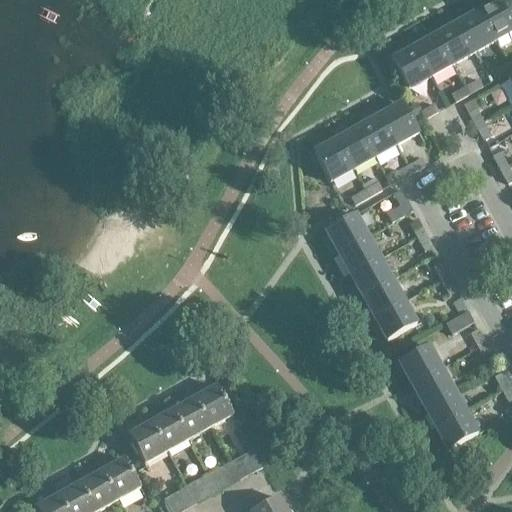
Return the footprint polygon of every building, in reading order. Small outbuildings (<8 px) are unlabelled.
[(511,17),(503,2),(480,14),(497,43),(511,34),(511,17)] [(458,27),(475,56),(497,43),(480,14),(458,27)] [(437,39),(453,68),(475,56),(458,27),(437,39)] [(415,51),(431,80),(453,68),(437,39),(415,51)] [(431,80),(415,51),(392,64),(408,93),(431,80)] [(511,73),(511,72),(508,65),(490,76),(495,83),(511,73)] [(465,90),(469,98),(483,90),(479,82),(465,90)] [(469,98),(465,90),(451,98),(456,106),(469,98)] [(420,115),(421,114),(416,106),(409,111),(414,120),(421,116),(420,115)] [(380,119),(396,149),(419,136),(403,107),(380,119)] [(434,107),(420,115),(421,116),(425,123),(439,115),(434,107)] [(476,131),(484,126),(476,112),(468,117),(476,131)] [(359,131),(375,161),(396,149),(380,119),(359,131)] [(484,126),(476,131),(483,144),(492,139),(484,126)] [(337,144),(353,173),(375,161),(359,131),(337,144)] [(330,185),(353,173),(337,144),(314,156),(330,185)] [(500,174),(508,169),(500,155),(492,160),(500,174)] [(407,169),(412,177),(426,169),(421,161),(407,169)] [(394,176),(398,185),(412,177),(407,169),(394,176)] [(511,175),(508,169),(500,174),(508,188),(511,185),(511,175)] [(362,188),(369,201),(383,193),(375,181),(362,188)] [(369,201),(362,188),(361,188),(364,193),(350,201),(355,209),(369,201)] [(391,227),(413,215),(401,192),(392,197),(399,209),(385,216),(391,227)] [(448,209),(453,228),(471,223),(466,204),(448,209)] [(326,234),(339,257),(368,241),(355,218),(326,234)] [(417,241),(425,237),(418,223),(409,227),(417,241)] [(425,237),(417,241),(425,255),(433,251),(425,237)] [(351,278),(380,262),(368,241),(339,257),(351,278)] [(363,300),(392,284),(380,262),(351,278),(363,300)] [(441,285),(450,280),(442,266),(433,271),(441,285)] [(450,280),(441,285),(449,299),(457,294),(450,280)] [(375,322),(404,306),(392,284),(363,300),(375,322)] [(496,300),(501,310),(511,304),(511,294),(511,293),(496,300)] [(459,316),(466,312),(460,301),(453,305),(459,316)] [(404,306),(375,322),(387,344),(417,328),(404,306)] [(473,326),(467,314),(445,327),(451,338),(473,326)] [(478,351),(486,346),(479,332),(470,337),(478,351)] [(486,346),(478,351),(486,365),(494,360),(486,346)] [(412,388),(441,372),(428,349),(399,365),(412,388)] [(441,372),(412,388),(424,410),(453,393),(441,372)] [(502,394),(511,389),(503,375),(494,380),(502,394)] [(511,391),(511,389),(502,394),(510,408),(511,406),(511,391)] [(217,390),(194,403),(210,432),(233,420),(217,390)] [(453,393),(424,410),(436,432),(465,415),(453,393)] [(172,415),(188,444),(210,432),(194,403),(172,415)] [(150,427),(166,456),(188,444),(172,415),(150,427)] [(478,438),(465,415),(436,432),(449,454),(478,438)] [(166,456),(150,427),(128,440),(143,469),(166,456)] [(256,474),(263,471),(253,453),(246,456),(256,474)] [(100,476),(117,506),(139,493),(123,463),(100,476)] [(207,478),(216,496),(224,492),(214,474),(207,478)] [(105,511),(117,506),(100,476),(78,488),(91,511),(105,511)] [(216,496),(207,478),(203,480),(213,498),(216,496)] [(348,511),(349,483),(298,482),(297,511),(348,511)] [(91,511),(78,488),(57,500),(63,511),(91,511)] [(175,496),(184,511),(188,511),(192,510),(182,492),(175,496)] [(63,511),(57,500),(35,511),(63,511)] [(283,511),(278,501),(257,511),(283,511)]
